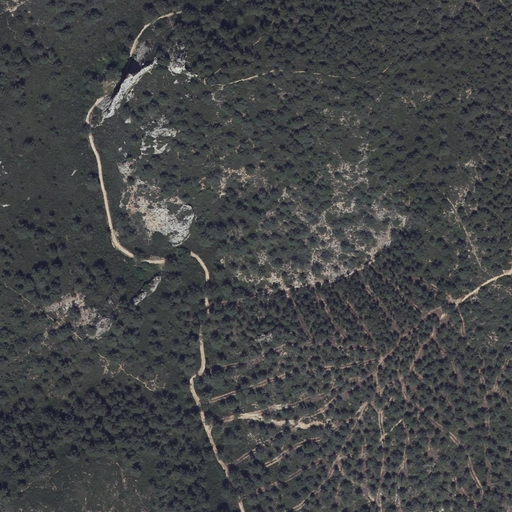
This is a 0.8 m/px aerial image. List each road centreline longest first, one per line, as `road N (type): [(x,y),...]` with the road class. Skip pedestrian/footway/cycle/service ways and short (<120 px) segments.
road 1 (track): [(241,511),(191,387),(204,368),(209,275),(191,254),(145,261),(125,254),(111,236),(87,131),(87,114),(121,79),(146,26),(228,0)]
road 2 (track): [(511,270),(441,316),(403,375),(400,420),(370,451),(337,460),(380,511)]
